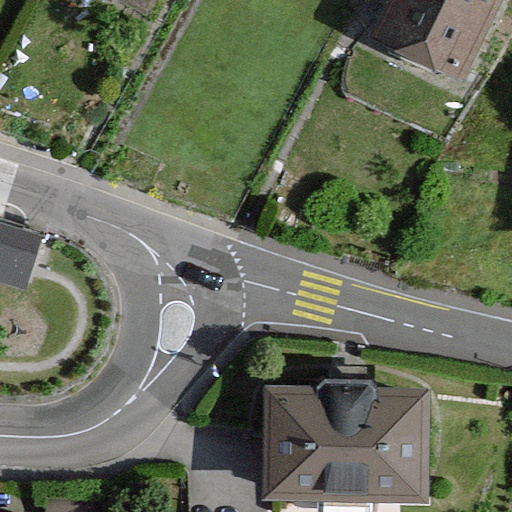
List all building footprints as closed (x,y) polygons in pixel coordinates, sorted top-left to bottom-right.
[(130,0),(148,9),(153,0),(130,0)] [(384,0),(372,24),(464,71),(500,0),(384,0)] [(42,230),(0,216),(0,282),(23,290),(42,230)] [(270,377),(270,488),(435,490),(436,378),(270,377)] [(47,511),(48,497),(0,496),(0,511),(47,511)]
